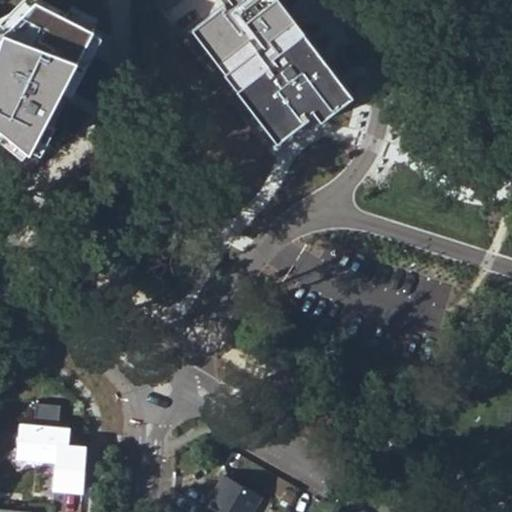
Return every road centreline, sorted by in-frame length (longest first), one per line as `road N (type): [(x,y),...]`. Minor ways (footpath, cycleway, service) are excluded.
road 1 (residential): [(392,511),(206,406),(161,389)]
road 2 (residential): [(443,0),(419,24),(315,212)]
road 3 (residential): [(161,389),(288,228),(315,212)]
road 4 (residential): [(315,212),(511,273)]
road 5 (residential): [(161,389),(0,274)]
road 6 (residential): [(141,511),(147,425),(161,389)]
